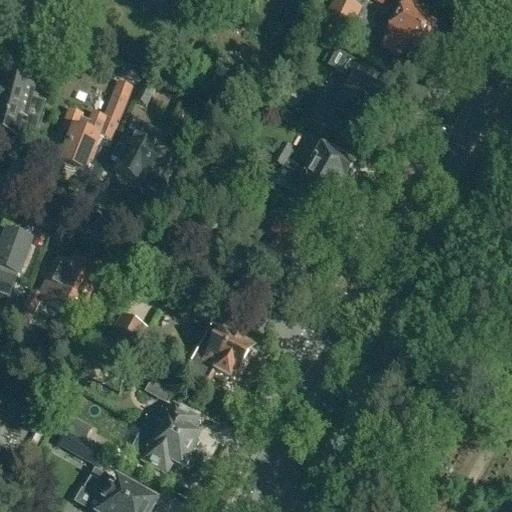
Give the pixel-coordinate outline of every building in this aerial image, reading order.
[(231,0),(230,9),(244,11),(245,0),(231,0)] [(357,14),(335,2),(324,24),(346,36),(357,14)] [(423,12),(407,3),(403,10),(402,10),(380,48),(400,60),(408,46),(421,53),(423,49),(426,49),(429,44),(428,41),(435,29),(419,19),(423,12)] [(244,11),(230,9),(226,28),(240,31),(244,11)] [(191,16),(189,35),(204,36),(206,18),(191,16)] [(38,89),(49,93),(59,62),(47,59),(38,89)] [(328,109),(321,104),(313,117),(339,132),(347,120),(369,133),(379,115),(384,118),(392,103),(370,90),(377,79),(354,65),(328,109)] [(143,73),(124,66),(119,78),(138,86),(143,73)] [(4,79),(0,95),(0,141),(1,141),(4,139),(17,142),(23,122),(27,123),(30,109),(28,108),(34,87),(4,79)] [(118,130),(128,104),(133,90),(118,84),(103,122),(94,119),(91,126),(81,122),(82,120),(71,116),(64,133),(75,137),(68,153),(61,151),(56,162),(63,165),(62,167),(85,176),(105,125),(118,130)] [(134,104),(145,110),(155,90),(144,85),(134,104)] [(221,124),(210,118),(201,138),(211,143),(221,124)] [(139,190),(141,184),(157,153),(161,144),(152,140),(145,153),(130,146),(114,177),(139,190)] [(307,175),(338,193),(344,182),(348,181),(351,176),(349,173),(351,170),(334,160),(335,157),(324,150),(322,152),(320,151),(319,152),(309,146),(299,165),(309,171),(307,175)] [(169,159),(157,153),(141,184),(164,195),(180,165),(179,164),(185,152),(175,147),(169,159)] [(275,157),(286,163),(291,154),(280,148),(275,157)] [(286,163),(275,157),(271,165),(281,171),(286,163)] [(338,193),(307,175),(305,179),(294,173),(283,192),(294,197),(294,198),(296,199),(294,202),(306,208),(308,205),(326,215),(327,212),(331,212),(333,206),(332,203),(338,193)] [(230,199),(237,187),(219,177),(212,189),(230,199)] [(270,217),(260,234),(271,240),(264,252),(280,261),(282,258),(299,266),(313,241),(301,234),(299,230),(295,231),(270,217)] [(0,302),(6,305),(28,247),(6,238),(5,241),(0,238),(0,302)] [(93,314),(82,308),(97,278),(72,266),(70,270),(57,264),(45,288),(40,299),(68,313),(56,336),(76,347),(93,314)] [(25,331),(40,299),(28,294),(13,325),(25,331)] [(9,298),(1,321),(12,325),(17,314),(21,302),(9,298)] [(128,363),(130,359),(143,366),(148,358),(135,350),(146,332),(119,317),(102,348),(128,363)] [(251,351),(211,329),(184,376),(208,389),(215,376),(229,384),(232,378),(234,380),(251,351)] [(119,362),(99,351),(93,362),(113,373),(119,362)] [(152,383),(145,394),(163,404),(169,393),(152,383)] [(165,427),(158,439),(188,456),(189,453),(193,454),(198,446),(195,443),(197,440),(188,435),(194,423),(173,411),(170,418),(161,413),(156,422),(165,427)] [(91,432),(61,415),(54,428),(84,444),(91,432)] [(188,456),(158,439),(152,449),(144,445),(138,454),(146,459),(143,465),(164,477),(171,466),(180,471),(182,468),(185,468),(189,460),(187,457),(188,456)] [(79,444),(72,457),(92,468),(99,456),(79,444)] [(151,511),(155,506),(116,484),(115,486),(94,473),(82,493),(81,492),(73,505),(84,511),(151,511)]
